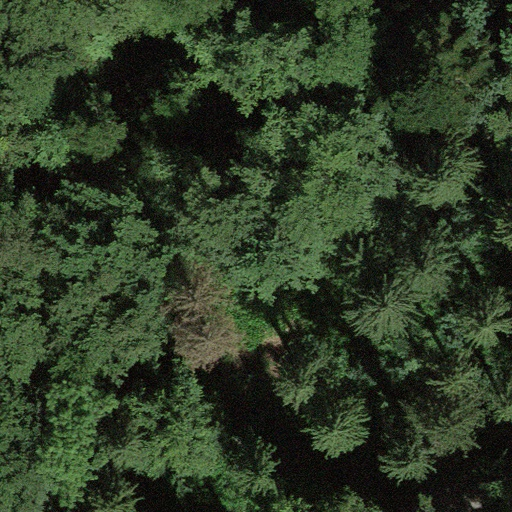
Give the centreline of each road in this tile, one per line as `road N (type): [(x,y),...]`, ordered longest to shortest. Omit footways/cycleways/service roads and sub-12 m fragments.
road 1 (track): [(511,132),(36,0)]
road 2 (track): [(338,511),(396,469),(511,447)]
